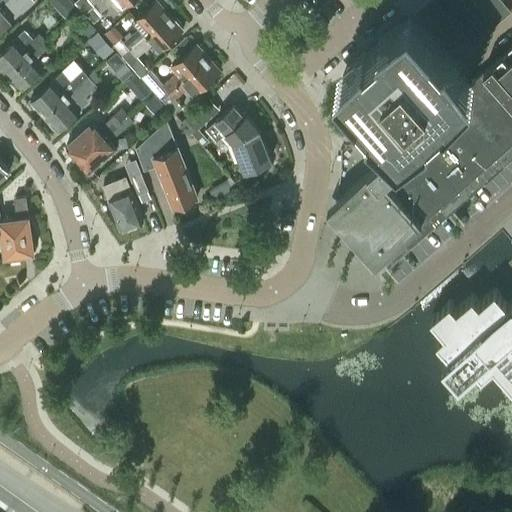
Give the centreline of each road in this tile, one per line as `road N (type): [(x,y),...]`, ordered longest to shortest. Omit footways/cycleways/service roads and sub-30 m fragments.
road 1 (residential): [(289,286),(313,197),(317,141),(291,88),(240,35)]
road 2 (residential): [(511,199),(391,303),(341,305),(289,286)]
road 3 (residential): [(81,284),(136,277),(247,293),(289,286)]
road 4 (residential): [(81,284),(57,186),(0,115)]
road 5 (tertiary): [(107,511),(0,437)]
